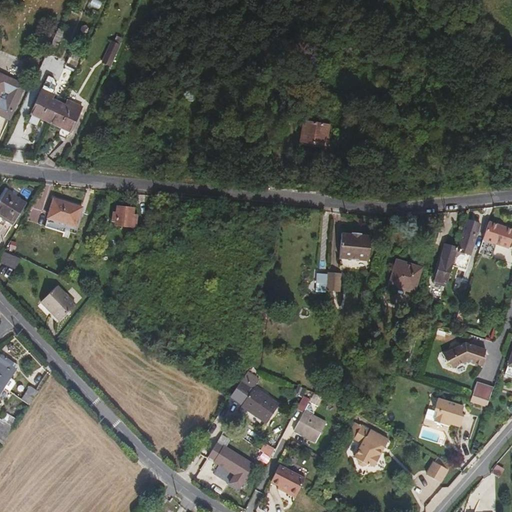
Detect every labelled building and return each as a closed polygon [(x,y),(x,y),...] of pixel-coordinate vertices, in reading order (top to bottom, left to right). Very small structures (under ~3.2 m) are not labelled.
[(52,56),(57,45),(52,42),(46,54),(52,56)] [(104,71),(115,50),(107,46),(96,67),(104,71)] [(24,84),(0,73),(0,75),(23,86),(24,84)] [(0,114),(8,118),(23,86),(0,75),(0,114)] [(50,123),(59,103),(50,99),(52,94),(41,89),(30,113),(31,114),(27,122),(36,125),(39,118),(50,123)] [(70,131),(81,106),(69,101),(67,106),(59,103),(50,123),(70,131)] [(324,145),(328,124),(303,120),(299,141),(324,145)] [(0,217),(12,225),(25,204),(6,191),(0,200),(0,217)] [(74,227),(80,207),(52,199),(46,218),(74,227)] [(131,228),(133,207),(116,206),(115,226),(131,228)] [(466,252),(472,233),(474,234),(477,223),(464,218),(462,225),(454,252),(451,262),(464,266),(468,252),(466,252)] [(505,248),(511,230),(487,221),(477,255),(491,259),(496,245),(505,248)] [(454,252),(462,225),(450,222),(442,249),(454,252)] [(365,266),(367,242),(359,241),(359,240),(348,239),(348,240),(339,239),(338,240),(336,264),(365,266)] [(451,262),(454,252),(442,249),(439,258),(451,262)] [(0,266),(5,269),(3,272),(12,276),(20,257),(5,252),(0,265),(0,266)] [(451,262),(439,258),(436,257),(435,261),(450,266),(451,262)] [(394,287),(401,263),(395,261),(387,285),(394,287)] [(410,293),(418,269),(401,263),(394,287),(410,293)] [(336,298),(337,279),(324,278),(322,297),(336,298)] [(73,304),(56,286),(40,301),(57,319),(73,304)] [(481,356),(484,349),(463,343),(441,355),(445,362),(447,361),(451,368),(465,360),(481,365),(483,357),(481,356)] [(511,377),(511,344),(503,371),(511,374),(511,377)] [(0,389),(15,367),(10,364),(12,361),(1,354),(0,355),(0,389)] [(274,405),(263,396),(244,382),(235,394),(241,399),(237,404),(261,422),(274,405)] [(486,401),(491,387),(475,382),(470,396),(486,401)] [(29,403),(37,390),(31,386),(22,399),(29,403)] [(312,442),(321,423),(307,416),(299,412),(303,405),(306,400),(299,396),(292,410),(298,413),(290,431),(312,442)] [(451,425),(458,406),(435,399),(433,406),(436,407),(434,412),(431,422),(441,425),(442,422),(447,424),(451,425)] [(308,413),(306,406),(303,405),(299,412),(307,416),(308,413)] [(457,427),(461,416),(458,415),(461,407),(458,406),(451,425),(457,427)] [(0,434),(5,438),(14,425),(1,416),(0,417),(0,434)] [(374,467),(387,440),(352,424),(346,437),(351,440),(351,441),(361,445),(353,459),(357,461),(356,462),(358,466),(362,468),(366,466),(366,465),(370,467),(370,465),(374,467)] [(234,479),(246,463),(237,457),(234,461),(211,443),(202,455),(234,479)] [(292,495),(301,478),(275,464),(267,481),(275,486),(292,495)] [(438,484),(444,470),(431,464),(424,477),(438,484)] [(292,495),(275,486),(274,489),(291,498),(292,495)]
